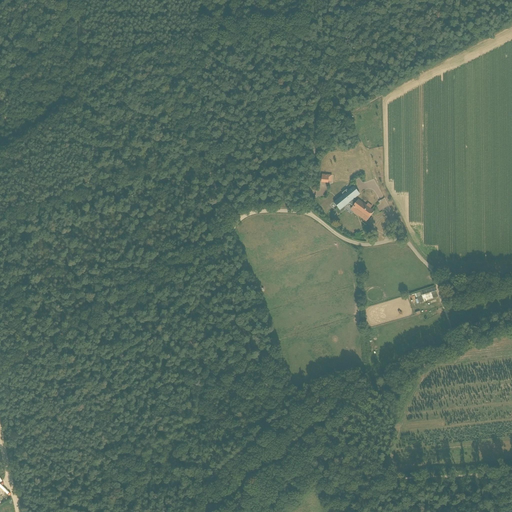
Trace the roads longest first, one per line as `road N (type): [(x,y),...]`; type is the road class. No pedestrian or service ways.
road 1 (track): [(0,371),(236,223)]
road 2 (unclassified): [(511,272),(436,269),(404,240),(347,241),(307,213)]
road 3 (unclassified): [(307,213),(322,97),(307,80),(305,0)]
road 4 (track): [(511,29),(351,113),(322,97)]
road 5 (track): [(0,219),(201,157)]
road 6 (track): [(240,218),(201,157),(201,48)]
road 7 (track): [(288,378),(232,226)]
road 8 (track): [(387,389),(405,363),(452,340),(431,267)]
road 9 (track): [(78,50),(83,178),(76,191)]
